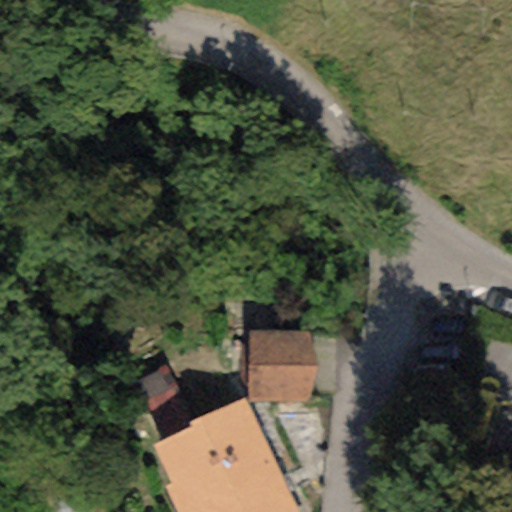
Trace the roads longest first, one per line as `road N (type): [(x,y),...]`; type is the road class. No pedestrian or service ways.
road 1 (residential): [(423,226),(318,111),(245,53),(112,20),(74,0)]
road 2 (residential): [(356,511),(352,470),(370,379),(423,226)]
